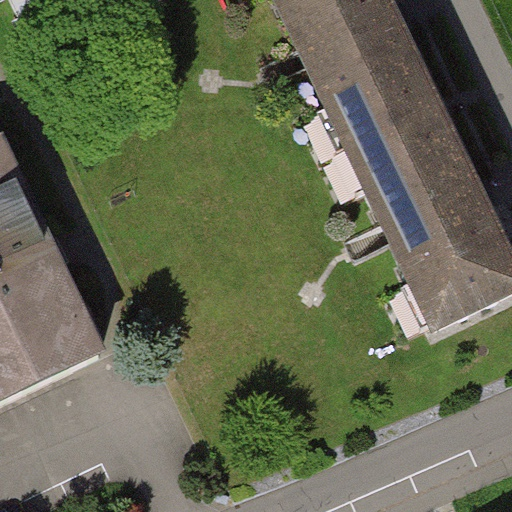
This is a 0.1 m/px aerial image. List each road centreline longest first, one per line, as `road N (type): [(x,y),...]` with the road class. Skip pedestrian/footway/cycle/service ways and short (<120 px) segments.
road 1 (residential): [(511,423),(300,511)]
road 2 (residential): [(511,115),(455,0)]
